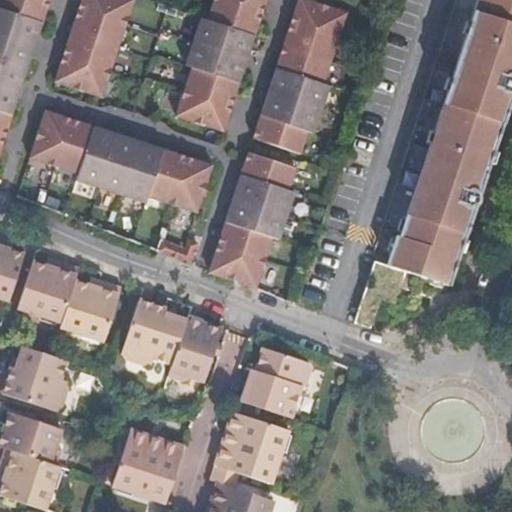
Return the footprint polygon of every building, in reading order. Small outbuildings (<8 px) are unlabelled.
[(0,0),(0,144),(49,0),(0,0)] [(137,5),(122,0),(85,0),(58,83),(106,98),(137,5)] [(268,0),(215,0),(206,26),(201,24),(186,69),(191,71),(174,120),(222,135),(268,0)] [(443,290),(511,81),(511,5),(496,0),(470,0),(388,244),(382,242),(374,267),(369,265),(348,326),(364,332),(374,301),(389,306),(395,291),(404,294),(416,298),(424,301),(430,285),(443,290)] [(347,16),(299,1),(252,143),(300,159),(307,136),(312,138),(328,92),(323,90),(347,16)] [(210,171),(45,116),(29,161),(79,178),(77,184),(143,206),(144,200),(195,217),(210,171)] [(209,272),(256,290),(273,242),(278,244),(293,200),(288,198),(296,175),(246,159),(209,272)] [(0,297),(10,301),(25,254),(12,249),(4,247),(7,239),(0,236),(0,297)] [(14,242),(7,239),(4,247),(12,249),(14,242)] [(50,259),(48,266),(55,269),(58,261),(50,259)] [(48,266),(33,261),(18,308),(62,323),(75,281),(79,269),(58,261),(55,269),(48,266)] [(93,279),(91,286),(98,289),(101,281),(93,279)] [(75,281),(62,323),(60,328),(105,343),(123,289),(101,281),(98,289),(91,286),(75,281)] [(172,364),(186,321),(174,317),(164,314),(165,309),(139,300),(121,355),(124,356),(126,363),(142,368),(148,363),(151,364),(153,358),(172,364)] [(164,314),(174,317),(176,312),(165,309),(164,314)] [(204,319),(189,314),(186,321),(172,364),(168,377),(184,382),(189,379),(190,377),(205,382),(214,355),(218,344),(222,330),(203,324),(204,319)] [(223,345),(218,344),(214,355),(219,357),(223,345)] [(51,356),(23,347),(20,359),(16,369),(11,368),(3,394),(57,412),(58,409),(65,407),(71,391),(66,385),(67,382),(61,380),(67,361),(51,356)] [(256,372),(252,370),(241,402),(291,419),(302,387),(307,385),(312,369),(310,364),(264,349),(256,372)] [(20,359),(15,357),(11,368),(16,369),(20,359)] [(3,431),(0,430),(0,447),(5,449),(56,466),(61,451),(58,447),(56,446),(61,430),(34,421),(23,417),(9,412),(3,431)] [(25,412),(23,417),(34,421),(36,416),(25,412)] [(233,414),(226,433),(215,466),(238,474),(270,485),(288,433),(233,414)] [(166,502),(184,448),(131,430),(113,486),(166,504),(166,502)] [(45,511),(60,467),(56,466),(5,449),(0,465),(0,472),(6,474),(3,482),(0,490),(0,496),(28,506),(45,511)] [(269,511),(273,501),(234,488),(217,483),(207,511),(269,511)]
